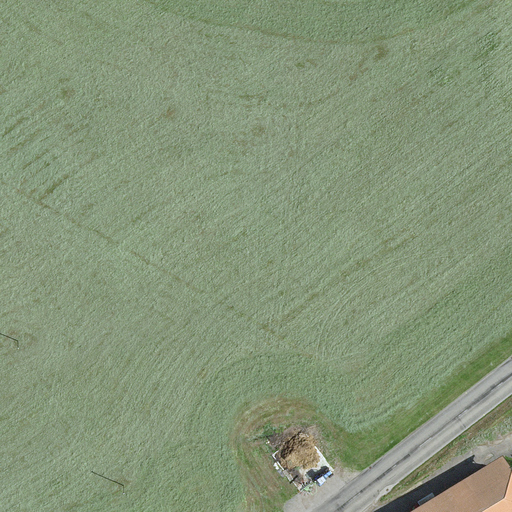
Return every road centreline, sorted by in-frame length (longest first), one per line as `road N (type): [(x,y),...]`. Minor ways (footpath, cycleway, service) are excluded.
road 1 (tertiary): [(511,375),(335,511)]
road 2 (track): [(386,511),(511,444)]
